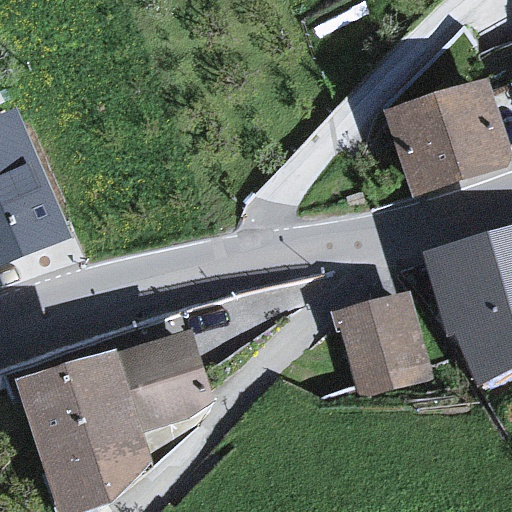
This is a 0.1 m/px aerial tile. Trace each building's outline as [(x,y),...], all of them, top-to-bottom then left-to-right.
[(511,157),(489,82),(390,112),(414,191),(511,161),(511,157)] [(10,106),(0,111),(0,259),(66,230),(10,106)] [(511,238),(434,266),(479,391),(511,379),(511,238)] [(429,304),(353,328),(376,396),(451,372),(429,304)] [(187,333),(23,391),(65,508),(108,493),(147,457),(136,428),(211,401),(187,333)]
